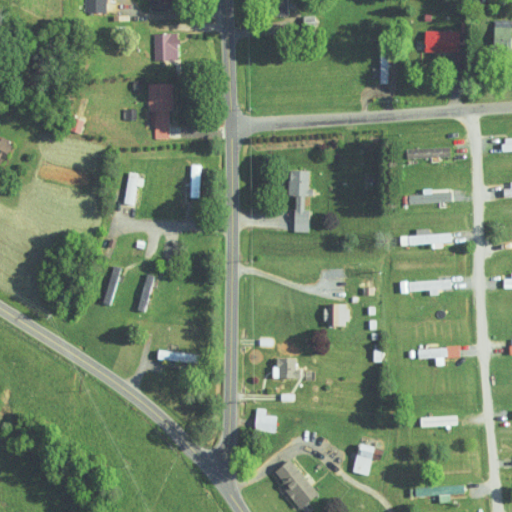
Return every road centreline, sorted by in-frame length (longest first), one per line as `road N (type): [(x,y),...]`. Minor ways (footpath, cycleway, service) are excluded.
road 1 (tertiary): [(218,477),(231,418),(227,0)]
road 2 (tertiary): [(244,511),(200,455),(131,391),(0,305)]
road 3 (residential): [(232,125),(511,106)]
road 4 (residential): [(482,254),(500,511)]
road 5 (residential): [(472,110),(482,254)]
